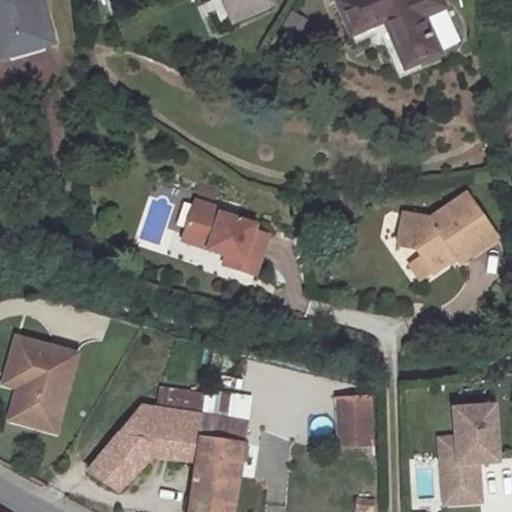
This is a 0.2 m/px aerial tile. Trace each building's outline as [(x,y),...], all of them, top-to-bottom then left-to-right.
[(60,51),(45,0),(0,0),(0,39),(8,65),(60,51)] [(279,8),(275,0),(225,0),(237,27),(279,8)] [(400,55),(409,78),(446,62),(445,60),(463,53),(449,20),(452,20),(443,0),(363,0),(341,9),(355,44),(394,28),(404,54),(400,55)] [(298,36),(306,19),(288,11),(281,29),(298,36)] [(427,260),(437,274),(439,277),(462,260),(466,265),(503,239),(471,197),(437,222),(409,216),(403,249),(421,252),(427,260)] [(202,215),(193,246),(237,260),(236,268),(251,274),(248,283),(264,288),(276,247),(263,244),(265,238),(229,227),(230,223),(202,215)] [(237,260),(193,246),(190,255),(236,268),(237,260)] [(437,274),(427,260),(416,268),(427,282),(437,274)] [(233,278),(248,283),(251,274),(236,268),(233,278)] [(24,378),(17,398),(7,430),(53,445),(78,368),(17,348),(10,373),(24,378)] [(3,393),(17,398),(24,378),(10,373),(3,393)] [(343,406),(343,455),(378,456),(376,405),(343,406)] [(497,413),(458,416),(461,470),(444,471),(447,511),(483,508),(480,469),(500,468),(497,413)] [(150,468),(146,414),(89,481),(121,500),(150,468)] [(198,476),(206,425),(146,414),(150,468),(198,476)] [(196,488),(241,492),(253,423),(244,422),(242,431),(206,425),(198,476),(196,488)] [(237,511),(241,492),(196,488),(192,511),(237,511)]
